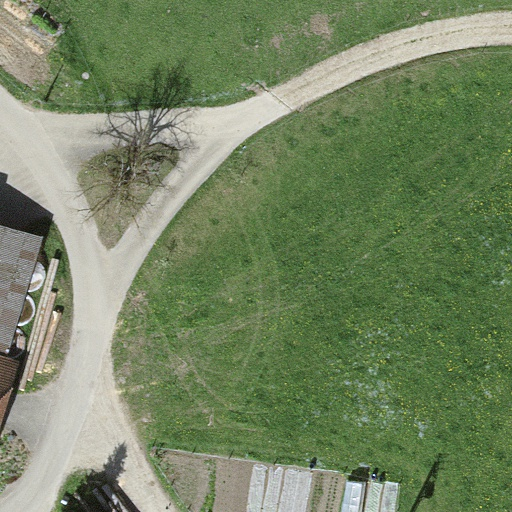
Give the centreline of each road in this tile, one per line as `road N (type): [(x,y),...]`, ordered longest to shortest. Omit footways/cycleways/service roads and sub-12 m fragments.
road 1 (track): [(511,25),(433,34),(217,124),(97,290),(75,399),(36,491),(12,511)]
road 2 (unclassified): [(217,124),(129,118),(26,127)]
road 3 (unclassified): [(97,290),(75,215),(26,127)]
